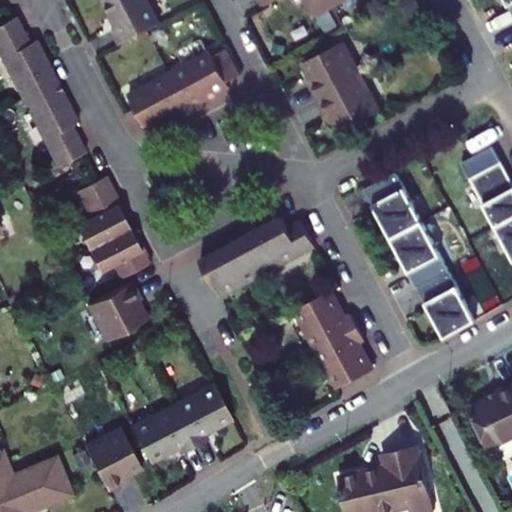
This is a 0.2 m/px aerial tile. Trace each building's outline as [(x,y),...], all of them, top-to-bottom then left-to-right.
[(119,45),(160,24),(147,0),(105,0),(104,1),(118,28),(111,31),(119,45)] [(333,5),(330,0),(264,0),(266,3),(272,0),(307,0),(315,15),(333,5)] [(58,80),(37,39),(30,42),(16,16),(0,23),(0,54),(23,98),(58,80)] [(362,77),(343,42),(303,64),(313,82),(309,84),(317,101),(362,77)] [(241,75),(227,49),(213,56),(212,52),(182,68),(170,74),(192,115),(206,107),(203,101),(230,87),(228,83),(241,75)] [(192,115),(170,74),(129,96),(136,109),(148,131),(175,116),(178,122),(192,115)] [(380,112),(362,77),(317,101),(326,117),(330,115),(340,133),(380,112)] [(58,80),(23,98),(58,166),(87,152),(73,125),(79,122),(58,80)] [(511,177),(494,145),(463,162),(511,254),(511,177)] [(477,320),(397,171),(365,188),(445,338),(477,320)] [(89,248),(130,227),(118,204),(121,203),(107,175),(100,178),(76,191),(89,217),(77,224),(89,248)] [(253,224),(239,231),(262,274),(316,245),(302,219),(289,226),(283,215),(256,230),(253,224)] [(121,279),(152,263),(145,248),(142,250),(130,227),(89,248),(102,273),(115,266),(121,279)] [(221,296),(226,293),(262,274),(239,231),(225,238),(228,245),(207,256),(201,259),(221,296)] [(89,304),(108,340),(149,319),(139,300),(143,298),(134,281),(89,304)] [(317,348),(359,326),(352,312),(346,315),(332,290),(296,309),(317,348)] [(366,340),(359,326),(317,348),(338,388),(374,369),(361,343),(366,340)] [(173,405),(195,446),(209,439),(206,432),(233,418),(215,383),(173,405)] [(511,384),(496,392),(498,396),(470,410),(489,449),(511,438),(511,384)] [(181,453),(195,446),(173,405),(132,427),(150,461),(178,447),(181,453)] [(121,426),(85,444),(109,491),(127,482),(125,479),(143,469),(121,426)] [(339,477),(347,511),(386,511),(410,506),(411,511),(426,511),(435,510),(422,457),(420,457),(417,445),(383,453),(386,466),(382,467),(383,471),(365,476),(364,471),(339,477)] [(57,456),(13,474),(3,450),(0,451),(0,501),(65,475),(57,456)] [(382,467),(364,471),(365,476),(383,471),(382,467)] [(65,475),(0,501),(0,507),(2,511),(28,511),(73,493),(65,475)]
